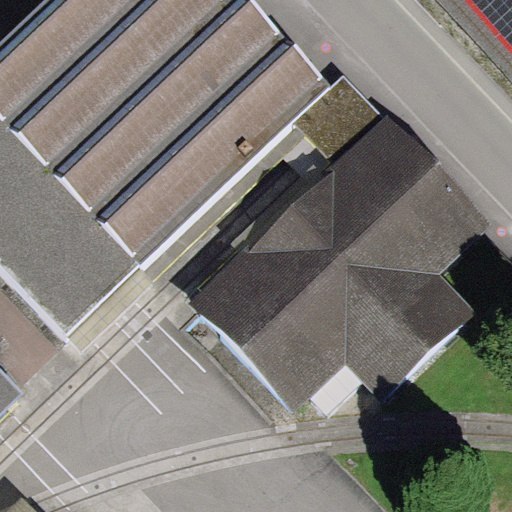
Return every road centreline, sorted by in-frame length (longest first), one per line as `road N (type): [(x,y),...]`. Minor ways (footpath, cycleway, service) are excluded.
road 1 (unknown): [(0,471),(30,449),(77,434),(115,436),(180,456),(266,511)]
road 2 (residential): [(511,183),(339,0)]
